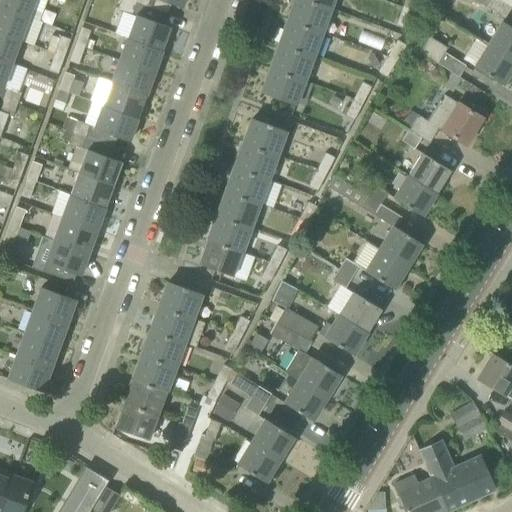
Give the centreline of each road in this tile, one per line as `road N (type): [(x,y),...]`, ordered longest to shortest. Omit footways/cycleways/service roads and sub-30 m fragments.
road 1 (residential): [(60,425),(217,0)]
road 2 (secondary): [(335,511),(511,224)]
road 3 (residential): [(198,511),(60,425)]
